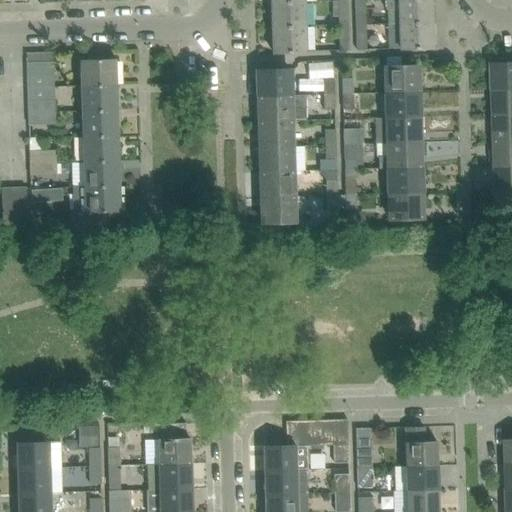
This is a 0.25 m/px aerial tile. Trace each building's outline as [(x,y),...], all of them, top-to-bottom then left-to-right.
[(348,0),(342,0),(339,0),(340,16),(349,16),(348,0)] [(386,0),(386,11),(400,10),(400,24),(432,23),(430,0),(386,0)] [(305,26),(304,1),(271,2),(272,27),(305,26)] [(366,8),(356,9),(356,25),(366,25),(366,8)] [(432,48),(432,23),(400,24),(388,24),(389,49),(432,48)] [(349,24),(340,25),(341,41),(350,41),(349,24)] [(305,51),(305,29),(305,26),(272,27),(273,52),(305,51)] [(367,33),(356,33),(357,50),(367,49),(367,33)] [(80,51),(80,60),(104,59),(104,50),(80,51)] [(27,54),(28,62),(53,61),(53,53),(27,54)] [(80,60),(81,85),(116,84),(115,59),(104,59),(80,60)] [(333,76),(333,60),(309,61),(310,78),(333,76)] [(53,61),(28,62),(28,74),(54,73),(53,61)] [(511,89),(511,63),(494,64),(495,90),(511,89)] [(417,66),(385,67),(386,93),(418,92),(417,66)] [(290,96),(289,70),(258,71),(259,97),(290,96)] [(54,86),(54,73),(28,74),(28,86),(54,86)] [(354,94),(353,78),(342,78),(343,94),(354,94)] [(324,79),(324,95),(335,95),(334,79),(324,79)] [(117,110),(116,84),(81,85),(82,111),(117,110)] [(55,99),(54,86),(28,86),(29,99),(55,99)] [(511,89),(495,90),(496,115),(511,114),(511,89)] [(419,117),(418,92),(386,93),(387,118),(419,117)] [(354,109),(354,94),(343,94),(343,109),(354,109)] [(305,95),(290,96),(259,97),(260,122),(291,121),(306,120),(305,95)] [(335,109),(335,95),(324,95),(325,109),(335,109)] [(55,99),(29,100),(29,112),(55,111),(55,99)] [(117,135),(117,110),(82,111),(83,136),(117,135)] [(55,111),(29,112),(30,125),(55,124),(55,111)] [(511,139),(511,114),(496,115),(496,140),(511,139)] [(420,142),(419,117),(387,118),(374,118),(375,144),(388,143),(420,142)] [(292,146),(291,121),(260,122),(261,147),(292,146)] [(337,145),(336,129),(325,130),(326,145),(337,145)] [(355,144),(355,129),(345,129),(345,144),(355,144)] [(118,160),(117,135),(83,136),(84,161),(118,160)] [(511,164),(511,139),(496,140),(497,149),(490,151),(491,161),(497,162),(497,165),(511,164)] [(420,168),(420,142),(388,143),(388,156),(379,157),(379,168),(388,168),(420,168)] [(356,159),(355,144),(345,144),(345,160),(356,159)] [(337,160),(337,145),(326,145),(326,160),(337,160)] [(293,171),(292,146),(261,147),(261,172),(293,171)] [(57,150),(30,151),(30,163),(57,162),(57,150)] [(119,185),(118,160),(84,161),(85,186),(119,185)] [(57,174),(57,162),(30,163),(31,175),(57,174)] [(511,189),(511,164),(497,165),(498,190),(511,189)] [(421,192),(420,168),(388,168),(389,193),(421,192)] [(294,196),(293,171),(261,172),(262,197),(294,196)] [(355,194),(354,179),(345,179),(346,195),(355,194)] [(337,195),(337,180),(327,180),(328,195),(337,195)] [(62,185),(32,186),(32,198),(63,197),(62,185)] [(75,217),(73,218),(73,226),(75,227),(75,229),(109,228),(109,212),(120,211),(119,185),(85,186),(86,212),(75,213),(75,217)] [(15,214),(14,187),(2,188),(4,231),(16,230),(15,214)] [(26,187),(14,187),(15,214),(16,230),(34,229),(34,219),(27,214),(26,189),(26,188),(26,187)] [(511,215),(511,189),(498,190),(499,216),(511,215)] [(422,218),(421,192),(389,193),(390,219),(422,218)] [(355,210),(355,196),(355,194),(346,195),(346,210),(355,210)] [(337,210),(337,196),(337,195),(328,195),(328,210),(337,210)] [(294,222),(294,196),(262,197),(263,223),(294,222)] [(355,210),(346,210),(346,228),(363,228),(362,209),(355,210)] [(324,447),(324,420),(312,421),(312,447),(324,447)] [(336,446),(336,420),(324,420),(324,447),(334,446),(336,446)] [(349,446),(349,428),(348,420),(336,420),(336,446),(349,446)] [(300,447),(300,421),(287,422),(287,445),(296,445),(296,447),(300,447)] [(312,447),(312,421),(300,421),(300,447),(312,447)] [(98,426),(79,426),(80,447),(98,447),(98,426)] [(438,465),(437,440),(425,441),(424,427),(406,427),(406,441),(407,466),(438,465)] [(372,467),(371,428),(357,428),(358,468),(372,467)] [(190,438),(187,438),(159,439),(159,464),(191,463),(190,438)] [(18,442),(19,467),(50,467),(49,441),(18,442)] [(296,469),(296,447),(296,445),(287,445),(265,446),(265,470),(296,469)] [(350,463),(349,446),(336,446),(334,446),(335,463),(350,463)] [(109,449),(110,464),(110,466),(120,466),(120,448),(109,449)] [(91,449),(91,465),(91,466),(101,465),(101,449),(91,449)] [(192,488),(191,463),(159,464),(147,465),(148,489),(160,489),(192,488)] [(102,485),(101,465),(91,466),(92,485),(102,485)] [(439,489),(438,465),(407,466),(408,490),(439,489)] [(121,484),(120,466),(110,466),(110,485),(121,484)] [(50,492),(50,467),(19,467),(19,493),(50,492)] [(373,487),(372,467),(358,468),(358,487),(373,487)] [(307,469),(296,469),(265,470),(266,494),(297,493),(308,493),(307,469)] [(350,492),(349,474),(335,474),(336,493),(350,492)] [(192,511),(192,488),(160,489),(160,511),(192,511)] [(439,511),(439,489),(408,490),(408,511),(439,511)] [(110,492),(110,511),(131,511),(131,491),(110,492)] [(51,511),(50,492),(19,493),(20,511),(51,511)] [(351,511),(350,492),(336,493),(337,511),(351,511)] [(297,511),(297,493),(266,494),(266,511),(297,511)] [(373,511),(373,497),(359,498),(359,511),(373,511)] [(102,511),(102,499),(89,499),(90,511),(102,511)]
